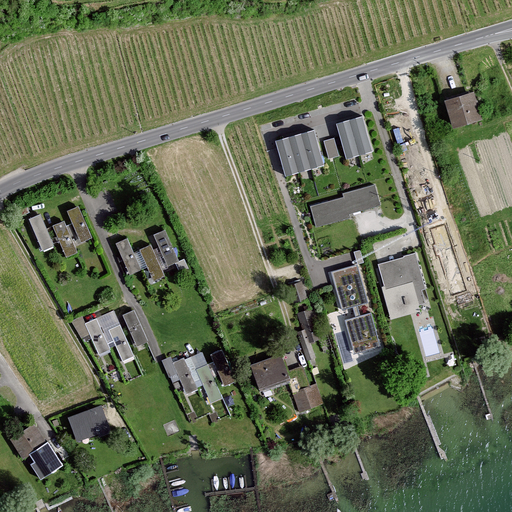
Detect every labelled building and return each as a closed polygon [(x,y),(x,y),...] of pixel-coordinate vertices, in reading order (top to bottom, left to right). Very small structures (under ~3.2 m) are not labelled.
[(472,94),(446,102),(454,127),(480,119),(472,94)] [(362,117),(337,124),(347,159),(372,151),(362,117)] [(392,121),(398,144),(416,139),(410,117),(392,121)] [(314,131),(275,142),(285,176),(324,166),(314,131)] [(333,138),(323,141),(328,158),(338,156),(333,138)] [(409,173),(416,196),(431,191),(424,168),(409,173)] [(380,206),(375,186),(344,194),(345,198),(312,207),(317,226),(349,217),(348,214),(380,206)] [(80,208),(68,214),(83,245),(95,239),(80,208)] [(57,247),(43,215),(31,220),(45,252),(57,247)] [(67,224),(54,230),(68,261),(81,255),(67,224)] [(433,247),(449,244),(445,228),(429,231),(433,247)] [(170,230),(155,236),(168,267),(183,261),(170,230)] [(129,240),(116,246),(131,276),(143,270),(129,240)] [(167,277),(153,247),(140,253),(154,283),(167,277)] [(359,264),(364,262),(360,250),(355,251),(359,264)] [(425,289),(415,253),(403,256),(404,258),(379,265),(385,287),(382,287),(391,319),(419,311),(418,306),(426,303),(422,290),(425,289)] [(356,265),(331,272),(342,309),(367,302),(356,265)] [(301,283),(290,287),(295,302),(306,298),(301,283)] [(453,289),(460,310),(475,305),(468,284),(453,289)] [(369,304),(359,306),(361,314),(371,312),(369,304)] [(310,310),(298,314),(304,331),(299,333),(308,360),(315,357),(310,343),(320,339),(310,310)] [(137,312),(124,318),(137,348),(151,342),(137,312)] [(371,314),(346,320),(354,352),(379,346),(371,314)] [(100,355),(112,350),(99,320),(87,325),(100,355)] [(135,357),(121,326),(109,332),(123,362),(135,357)] [(225,351),(212,357),(224,387),(237,382),(225,351)] [(294,382),(283,355),(255,366),(266,393),(294,382)] [(198,390),(185,361),(171,367),(184,397),(198,390)] [(210,404),(223,399),(209,365),(196,371),(203,388),(210,404)] [(316,385),(294,394),(301,413),(323,404),(316,385)] [(103,403),(70,415),(79,440),(112,428),(103,403)] [(34,425),(12,440),(24,458),(30,454),(35,462),(31,465),(41,480),(62,466),(47,443),(46,444),(34,425)]
